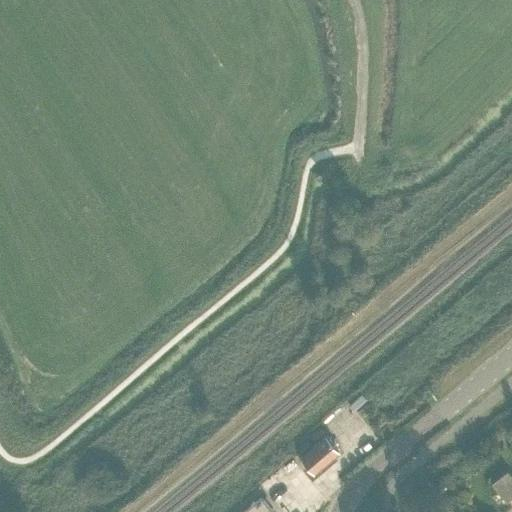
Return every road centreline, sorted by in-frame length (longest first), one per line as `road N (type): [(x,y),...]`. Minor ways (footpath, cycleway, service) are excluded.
road 1 (tertiary): [(338,511),(358,481),(511,354)]
road 2 (unclassified): [(357,165),(360,37),(351,0)]
